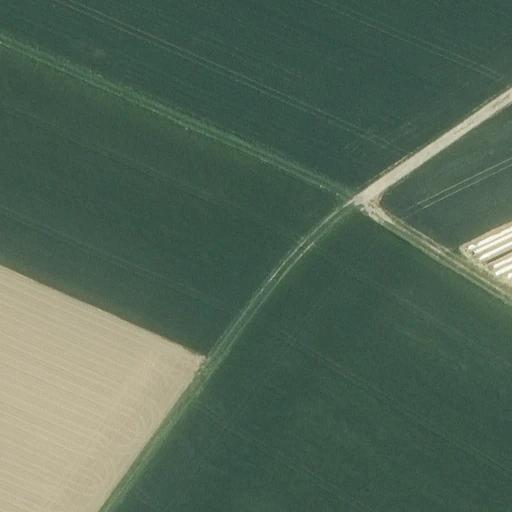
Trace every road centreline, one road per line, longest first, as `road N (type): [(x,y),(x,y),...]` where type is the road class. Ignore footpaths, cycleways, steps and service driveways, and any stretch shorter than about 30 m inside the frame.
road 1 (track): [(511,296),(356,201),(0,44)]
road 2 (track): [(356,201),(256,303),(102,511)]
road 3 (track): [(356,201),(511,94)]
